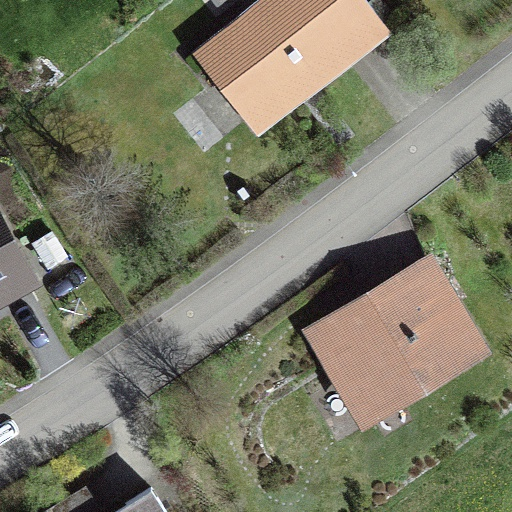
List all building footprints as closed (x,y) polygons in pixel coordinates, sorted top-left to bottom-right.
[(388,26),(366,0),(277,0),(262,12),(256,5),(195,52),(230,98),(262,73),(287,105),(388,26)] [(0,294),(29,279),(0,226),(0,294)] [(33,242),(47,265),(66,254),(51,230),(33,242)] [(372,302),(369,297),(315,329),(365,413),(477,346),(430,267),(372,302)] [(166,511),(150,486),(107,511),(99,511),(84,486),(42,511),(166,511)]
